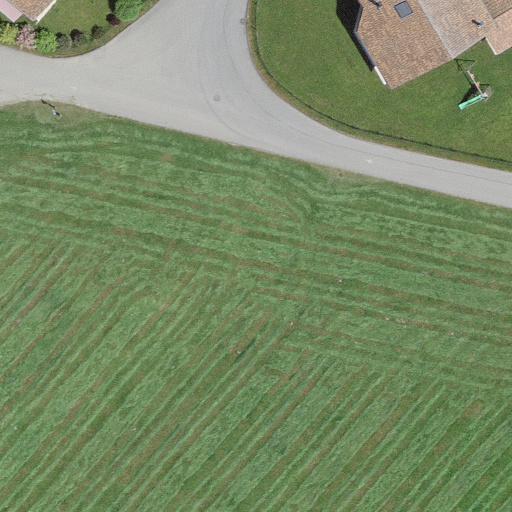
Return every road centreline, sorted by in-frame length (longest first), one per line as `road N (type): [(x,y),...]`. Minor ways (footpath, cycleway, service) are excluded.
road 1 (residential): [(511,191),(151,102)]
road 2 (residential): [(151,102),(54,74),(0,91)]
